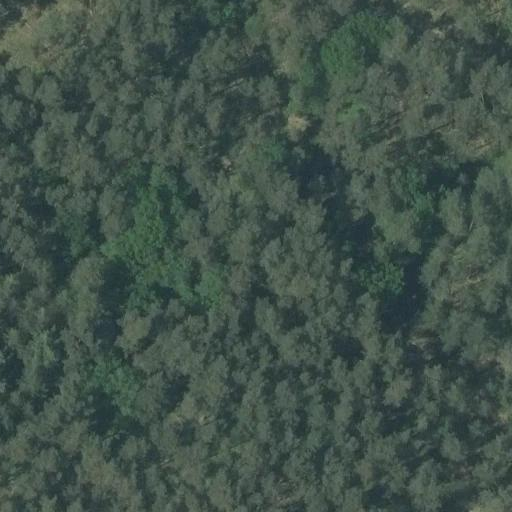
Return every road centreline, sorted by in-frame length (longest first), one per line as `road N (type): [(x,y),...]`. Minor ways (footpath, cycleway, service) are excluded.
road 1 (track): [(477,511),(468,439),(421,317),(213,0)]
road 2 (unclassified): [(511,68),(481,46),(356,0)]
